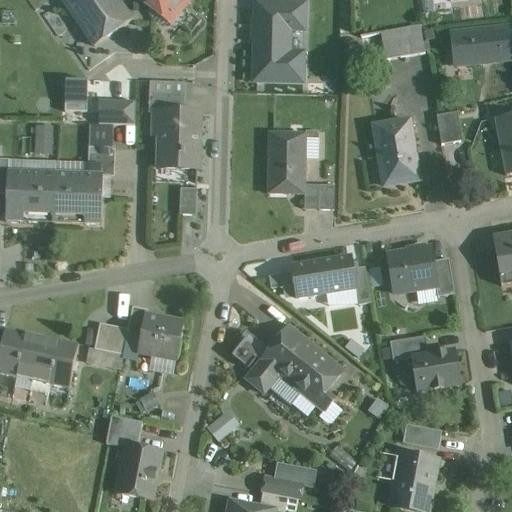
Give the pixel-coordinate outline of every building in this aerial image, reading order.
[(67,0),(63,3),(77,24),(111,0),(67,0)] [(116,0),(111,0),(77,24),(94,49),(132,23),(116,0)] [(189,0),(136,0),(171,26),(189,0)] [(296,0),(271,0),(255,17),(272,32),(299,2),(296,0)] [(299,2),(272,32),(291,50),(318,20),(299,2)] [(83,38),(68,19),(56,29),(70,48),(83,38)] [(511,31),(511,29),(451,36),(455,68),(511,62),(511,31)] [(421,30),(381,35),(385,62),(425,56),(421,30)] [(124,54),(117,47),(110,52),(117,60),(124,54)] [(185,96),(149,96),(149,115),(151,116),(152,114),(185,114),(185,96)] [(137,126),(137,104),(98,103),(97,125),(137,126)] [(185,114),(152,114),(151,116),(151,136),(161,136),(160,171),(198,172),(199,115),(185,114)] [(458,115),(436,119),(441,148),(463,144),(458,115)] [(511,118),(496,121),(506,178),(511,177),(511,118)] [(409,123),(373,129),(384,189),(420,183),(409,123)] [(35,126),(34,154),(52,154),(53,126),(35,126)] [(89,150),(111,150),(111,128),(90,127),(89,150)] [(306,137),(270,136),(268,196),(304,197),(305,188),(306,137)] [(89,164),(116,165),(116,151),(111,150),(89,150),(89,164)] [(10,162),(0,161),(0,197),(7,198),(8,175),(9,175),(10,162)] [(116,165),(89,164),(88,177),(104,178),(104,180),(115,180),(116,165)] [(9,175),(8,175),(7,198),(6,222),(54,224),(55,176),(9,175)] [(88,177),(55,176),(54,224),(103,225),(104,180),(104,178),(88,177)] [(305,188),(304,197),(304,213),(319,213),(319,188),(305,188)] [(319,188),(319,213),(334,214),(335,189),(319,188)] [(197,191),(180,191),(180,218),(197,218),(197,191)] [(511,236),(493,240),(502,287),(511,285),(511,236)] [(430,251),(388,258),(394,295),(436,289),(433,264),(430,251)] [(351,260),(321,264),(326,296),(356,291),(351,260)] [(448,261),(433,264),(436,289),(437,299),(454,297),(448,261)] [(321,264),(291,269),(297,301),(326,296),(321,264)] [(146,313),(132,310),(128,332),(127,336),(141,339),(145,318),(145,319),(146,313)] [(145,319),(145,318),(141,339),(138,356),(176,363),(183,325),(145,319)] [(128,332),(99,327),(94,352),(123,358),(127,336),(128,332)] [(344,373),(290,329),(246,382),(263,396),(278,379),(323,416),(334,402),(326,395),(344,373)] [(41,340),(4,332),(0,353),(0,377),(32,384),(41,340)] [(249,337),(232,358),(248,371),(265,350),(249,337)] [(425,339),(390,344),(393,363),(411,360),(411,359),(428,356),(425,339)] [(79,348),(41,340),(32,384),(70,391),(79,348)] [(428,356),(411,359),(411,360),(417,395),(434,392),(434,393),(444,391),(461,388),(455,352),(445,353),(435,355),(428,356)] [(368,412),(378,419),(386,406),(376,399),(368,412)] [(228,410),(206,429),(218,443),(240,425),(228,410)] [(141,425),(111,418),(106,446),(124,450),(125,448),(137,450),(141,425)] [(442,434),(406,427),(403,445),(439,451),(442,434)] [(137,450),(125,448),(124,450),(126,450),(118,494),(116,493),(115,495),(152,503),(152,501),(150,500),(159,457),(161,457),(161,455),(137,450)] [(431,511),(439,464),(402,458),(393,509),(413,511),(431,511)] [(315,474),(278,467),(275,482),(302,487),(312,489),(315,474)] [(275,482),(265,480),(262,496),(290,501),(299,503),(302,487),(275,482)] [(262,496),(260,510),(272,511),(287,511),(290,501),(262,496)]
